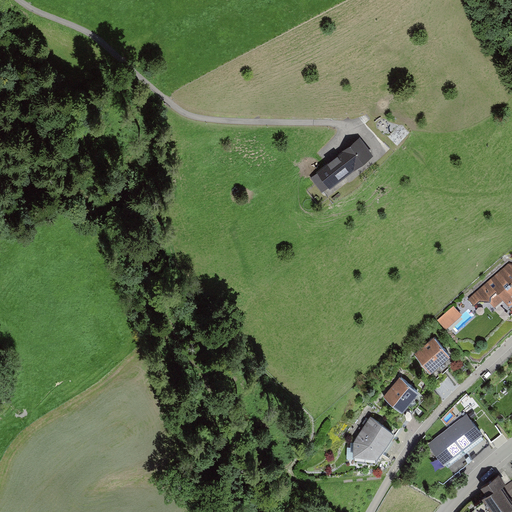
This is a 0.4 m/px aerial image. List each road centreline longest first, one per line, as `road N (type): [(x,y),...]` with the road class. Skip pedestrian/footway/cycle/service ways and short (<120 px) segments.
road 1 (track): [(362,127),(193,118),(167,101)]
road 2 (track): [(167,101),(105,45),(17,0)]
